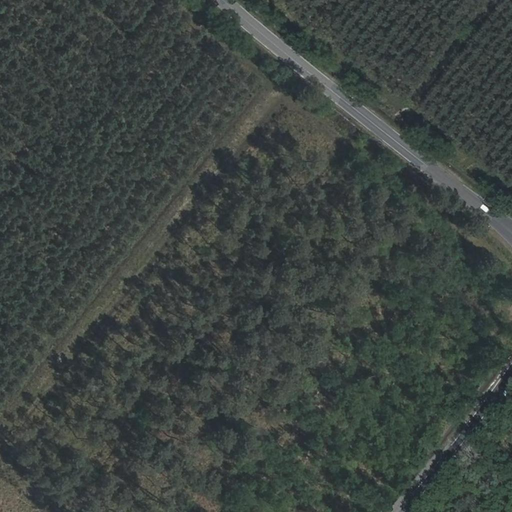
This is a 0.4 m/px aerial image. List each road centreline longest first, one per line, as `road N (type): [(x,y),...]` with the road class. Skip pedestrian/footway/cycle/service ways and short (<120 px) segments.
road 1 (track): [(273,87),(0,436)]
road 2 (secondary): [(225,0),(500,222)]
road 3 (unclassified): [(408,511),(511,381)]
